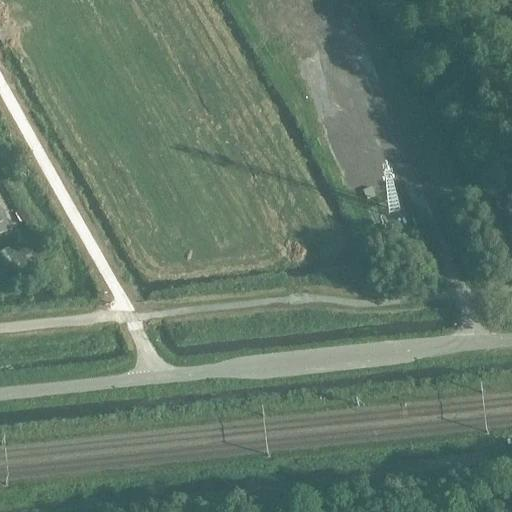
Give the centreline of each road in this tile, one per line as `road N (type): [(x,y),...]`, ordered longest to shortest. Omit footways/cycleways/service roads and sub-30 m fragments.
road 1 (unclassified): [(0,394),(511,340)]
road 2 (unknown): [(150,321),(389,314),(511,300)]
road 3 (track): [(468,345),(449,264),(346,40)]
road 4 (unknown): [(150,321),(0,348)]
